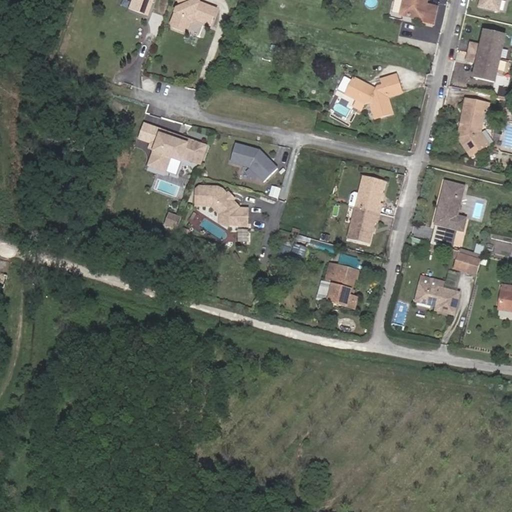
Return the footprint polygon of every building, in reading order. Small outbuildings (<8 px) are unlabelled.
[(148,15),(153,0),(133,0),(130,9),(148,15)] [(211,25),(217,9),(194,0),(193,0),(193,1),(192,0),(178,0),(181,7),(177,8),(171,24),(173,27),(184,32),(188,30),(191,21),(195,19),(211,25)] [(432,25),(436,7),(425,5),(425,0),(404,0),(401,15),(421,19),(421,22),(432,25)] [(507,13),(510,0),(491,0),(490,9),(507,13)] [(477,63),(484,32),(481,46),(476,45),(472,62),(477,63)] [(495,82),(504,36),(484,32),(477,63),(474,78),(495,82)] [(472,62),(476,45),(470,44),(467,61),(472,62)] [(368,88),(369,86),(355,79),(347,94),(357,100),(364,104),(371,102),(376,118),(393,114),(387,96),(402,92),(397,75),(382,80),(384,85),(379,87),(377,91),(372,88),(371,90),(368,88)] [(364,104),(357,100),(353,106),(361,111),(364,104)] [(464,114),(485,118),(486,114),(489,115),(491,105),(470,101),(468,110),(465,110),(464,114)] [(459,137),(470,157),(489,147),(481,134),(485,118),(464,114),(463,120),(466,121),(464,129),(461,128),(459,137)] [(200,164),(206,145),(161,129),(149,162),(162,166),(168,163),(170,157),(181,161),(182,157),(200,164)] [(261,150),(237,144),(231,163),(249,168),(263,183),(279,168),(261,150)] [(364,179),(356,210),(380,215),(382,207),(379,207),(384,184),(364,179)] [(467,189),(447,183),(435,227),(448,230),(464,235),(468,220),(459,218),(467,189)] [(227,214),(229,217),(229,223),(231,225),(248,225),(249,208),(240,208),(240,206),(223,188),(219,186),(200,186),(197,189),(196,205),(213,205),(220,214),(227,214)] [(278,198),(280,190),(273,187),(270,196),(278,198)] [(356,209),(359,196),(352,194),(349,207),(356,209)] [(380,215),(356,210),(348,239),(369,244),(375,223),(378,223),(380,215)] [(177,231),(182,217),(168,212),(164,227),(177,231)] [(448,230),(435,227),(430,245),(443,248),(447,233),(448,230)] [(237,243),(248,243),(249,230),(237,230),(237,243)] [(452,251),(457,236),(447,233),(443,248),(452,251)] [(473,258),(460,255),(456,268),(469,272),(473,258)] [(479,275),(482,261),(473,258),(469,272),(479,275)] [(350,296),(352,290),(357,271),(329,264),(324,281),(332,284),(327,303),(354,311),(357,298),(353,297),(350,296)] [(437,311),(455,315),(461,294),(421,284),(417,301),(438,307),(437,311)] [(511,292),(503,291),(500,310),(511,311),(511,292)]
